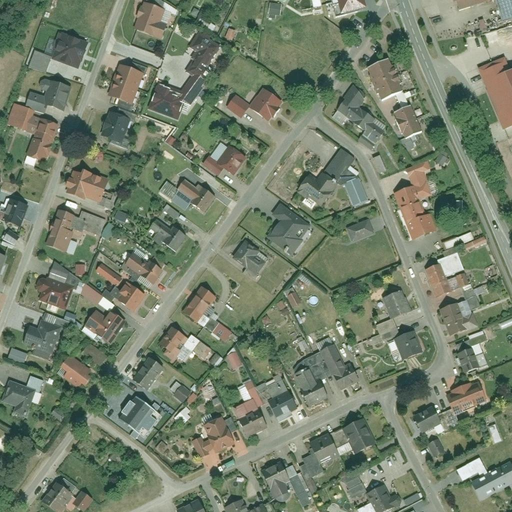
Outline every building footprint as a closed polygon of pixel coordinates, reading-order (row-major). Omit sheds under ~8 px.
[(362,0),(329,0),(334,19),(365,11),(362,0)] [(511,0),(451,0),(456,13),(494,2),(501,25),(511,21),(511,0)] [(269,3),(268,17),(280,18),(281,4),(269,3)] [(164,12),(143,5),(134,32),(161,41),(166,26),(160,24),(164,12)] [(200,34),(197,32),(185,50),(196,57),(185,75),(203,86),(205,83),(202,79),(221,49),(210,42),(212,38),(202,31),(200,34)] [(234,33),(229,31),(225,39),(231,42),(234,33)] [(86,51),(64,44),(59,61),(80,68),(86,51)] [(28,67),(45,74),(52,58),(34,51),(28,67)] [(506,129),(511,126),(511,68),(507,57),(481,68),(506,129)] [(370,68),(383,100),(406,91),(393,59),(370,68)] [(142,76),(119,67),(107,101),(130,109),(142,76)] [(72,88),(53,82),(48,98),(33,93),(29,107),(47,113),(49,107),(65,112),(72,88)] [(366,134),(379,144),(388,131),(375,122),(377,119),(362,108),(368,99),(356,85),(338,110),(368,132),(366,134)] [(261,91),(248,110),(268,123),(281,104),(261,91)] [(249,107),(234,98),(227,110),(242,119),(249,107)] [(36,112),(16,105),(10,124),(39,134),(31,156),(47,162),(60,124),(35,116),(36,112)] [(396,113),(408,140),(425,132),(413,105),(396,113)] [(161,113),(155,111),(153,118),(163,121),(175,120),(174,111),(161,113)] [(130,121),(109,114),(101,139),(121,146),(130,121)] [(227,146),(216,163),(209,158),(202,168),(218,178),(222,173),(233,180),(247,159),(227,146)] [(342,148),(325,172),(340,183),(357,159),(342,148)] [(438,162),(444,166),(449,159),(443,154),(438,162)] [(372,159),(379,175),(386,172),(379,156),(372,159)] [(429,161),(405,170),(412,189),(395,195),(412,242),(438,232),(431,214),(427,216),(421,201),(434,196),(425,173),(432,170),(429,161)] [(106,181),(71,172),(64,198),(83,203),(84,200),(100,204),(106,181)] [(311,198),(324,207),(341,184),(340,183),(325,172),(320,180),(312,174),(299,192),(309,200),(311,198)] [(347,184),(356,206),(371,201),(362,178),(347,184)] [(198,193),(183,183),(177,192),(193,203),(191,206),(204,215),(215,200),(200,190),(198,193)] [(29,206),(13,200),(6,221),(21,227),(29,206)] [(270,238),(294,256),(306,241),(303,239),(313,226),(283,204),(274,215),(283,222),(270,238)] [(176,219),(179,214),(167,207),(164,212),(176,219)] [(76,218),(58,212),(45,249),(63,255),(76,218)] [(105,221),(82,214),(78,223),(85,225),(83,232),(100,237),(105,221)] [(127,218),(118,214),(114,221),(124,225),(127,218)] [(349,228),(355,243),(377,234),(371,219),(349,228)] [(108,224),(101,237),(109,241),(115,227),(108,224)] [(187,239),(173,230),(170,234),(155,224),(151,232),(164,241),(161,246),(176,256),(187,239)] [(8,230),(2,240),(13,247),(19,238),(8,230)] [(466,252),(486,243),(484,237),(464,246),(466,252)] [(235,258),(259,276),(269,263),(260,256),(263,251),(248,240),(235,258)] [(442,265),(428,271),(439,298),(454,292),(449,277),(467,270),(460,253),(440,261),(442,265)] [(147,268),(131,258),(124,269),(153,287),(162,273),(148,265),(147,268)] [(122,281),(101,266),(95,274),(116,289),(122,281)] [(84,267),(75,267),(75,278),(84,278),(84,267)] [(72,290),(48,283),(46,288),(41,286),(38,295),(42,296),(39,305),(46,307),(46,308),(65,314),(72,290)] [(79,292),(109,313),(114,305),(84,285),(79,292)] [(204,286),(185,311),(201,323),(212,307),(220,297),(204,286)] [(144,298),(131,290),(129,293),(124,290),(119,298),(121,300),(118,305),(133,315),(144,298)] [(406,291),(386,299),(394,319),(396,319),(414,311),(406,291)] [(290,297),(295,308),(304,304),(298,293),(290,297)] [(461,302),(442,310),(454,338),(482,327),(477,315),(468,318),(461,302)] [(212,307),(201,323),(207,327),(207,326),(214,317),(218,311),(212,307)] [(283,311),(286,316),(292,313),(289,308),(283,311)] [(67,313),(64,320),(73,323),(76,317),(67,313)] [(125,325),(110,315),(105,322),(95,315),(86,329),(110,346),(125,325)] [(214,317),(207,326),(228,341),(234,332),(214,317)] [(396,319),(394,319),(379,325),(382,334),(399,327),(396,319)] [(59,331),(40,324),(37,333),(29,331),(23,348),(50,357),(59,331)] [(175,327),(162,344),(169,350),(166,354),(175,361),(179,357),(191,339),(175,327)] [(382,334),(373,338),(377,346),(389,341),(403,336),(399,327),(382,334)] [(489,339),(495,336),(490,328),(485,331),(489,339)] [(403,336),(389,341),(398,364),(426,353),(418,330),(403,336)] [(191,339),(179,357),(186,362),(195,350),(202,341),(194,335),(191,339)] [(215,350),(202,341),(195,350),(207,359),(215,350)] [(88,344),(82,353),(100,366),(107,356),(88,344)] [(336,375),(344,391),(362,382),(353,363),(348,365),(337,345),(324,351),(336,375)] [(476,348),(460,354),(468,376),(491,367),(486,355),(480,357),(476,348)] [(336,375),(324,351),(308,359),(314,370),(320,383),(324,381),(336,375)] [(229,356),(235,369),(244,365),(239,352),(229,356)] [(27,358),(11,353),(8,363),(23,368),(27,358)] [(217,356),(211,363),(216,367),(221,359),(217,356)] [(134,380),(149,391),(166,369),(151,358),(134,380)] [(90,374),(69,359),(57,377),(78,392),(80,388),(84,390),(90,382),(88,380),(90,374)] [(332,398),(324,381),(320,383),(314,370),(298,378),(313,407),(332,398)] [(271,401),(291,391),(286,379),(260,393),(265,404),(271,401)] [(458,414),(490,400),(481,380),(450,393),(456,409),(458,414)] [(35,393),(8,384),(1,407),(14,411),(12,417),(26,422),(35,393)] [(176,395),(184,403),(193,394),(185,386),(176,395)] [(259,407),(265,404),(260,393),(256,386),(250,390),(255,399),(259,407)] [(280,420),(301,410),(291,391),(271,401),(280,420)] [(141,437),(145,431),(149,434),(157,422),(154,420),(158,414),(136,398),(132,403),(130,403),(122,414),(123,415),(119,421),(141,437)] [(259,407),(255,399),(236,408),(242,420),(261,410),(259,407)] [(423,435),(444,424),(434,405),(413,416),(423,435)] [(185,409),(175,418),(183,425),(192,416),(185,409)] [(456,409),(445,413),(451,429),(463,424),(458,414),(456,409)] [(261,410),(242,420),(251,438),(271,428),(262,410),(261,410)] [(219,454),(238,445),(232,434),(226,421),(224,417),(205,427),(212,439),(216,448),(219,454)] [(226,421),(232,434),(240,430),(234,417),(226,421)] [(359,455),(379,445),(366,419),(347,429),(359,455)] [(499,438),(494,426),(489,428),(493,441),(499,438)] [(210,451),(216,448),(212,439),(206,442),(203,437),(194,442),(202,459),(212,455),(210,451)] [(325,465),(343,456),(334,439),(316,448),(325,465)] [(431,445),(437,458),(448,453),(441,439),(431,445)] [(158,447),(164,453),(170,447),(164,441),(158,447)] [(511,462),(473,484),(484,502),(511,486),(511,462)] [(276,498),(296,488),(286,468),(266,477),(276,498)] [(351,499),(365,493),(357,475),(343,481),(351,499)] [(377,511),(390,511),(400,507),(388,482),(368,492),(377,511)] [(45,502),(57,511),(63,511),(76,496),(60,484),(45,502)] [(86,491),(76,504),(86,511),(87,511),(97,500),(86,491)] [(180,511),(208,511),(202,499),(179,510),(180,511)] [(229,511),(228,511),(250,511),(246,503),(229,511)]
